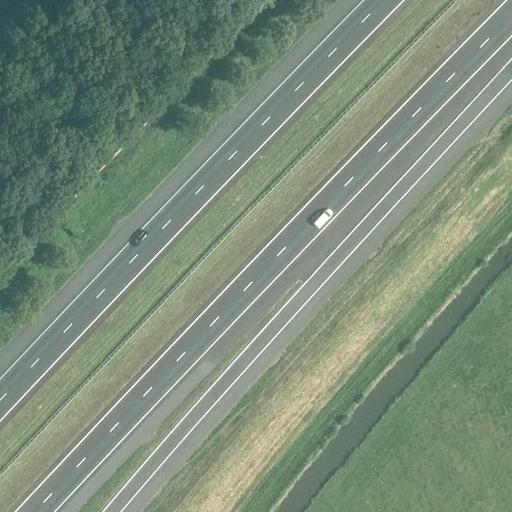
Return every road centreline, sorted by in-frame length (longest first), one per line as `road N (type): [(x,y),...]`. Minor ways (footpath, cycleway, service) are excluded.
road 1 (motorway): [(38,511),(511,16)]
road 2 (motorway): [(115,511),(511,70)]
road 3 (motorway): [(382,0),(0,403)]
